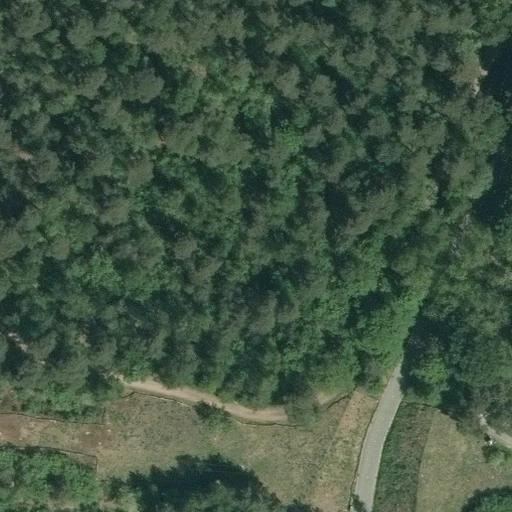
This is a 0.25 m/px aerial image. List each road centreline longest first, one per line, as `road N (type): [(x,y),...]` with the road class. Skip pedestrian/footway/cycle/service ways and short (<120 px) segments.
road 1 (track): [(511,27),(492,49),(432,194),(389,259),(345,366),(321,397),(292,411),(252,412),(36,354),(0,321)]
road 2 (unclassified): [(362,511),(379,430),(497,162),(511,108)]
